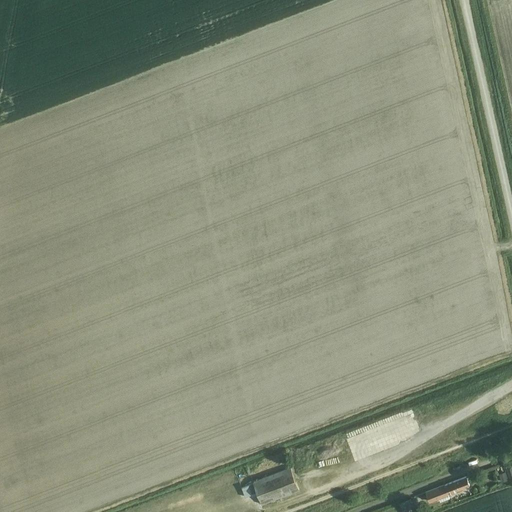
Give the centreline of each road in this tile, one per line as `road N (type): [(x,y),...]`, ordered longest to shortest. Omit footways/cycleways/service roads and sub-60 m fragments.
road 1 (unclassified): [(511,213),(465,0)]
road 2 (unclassified): [(363,511),(511,455)]
